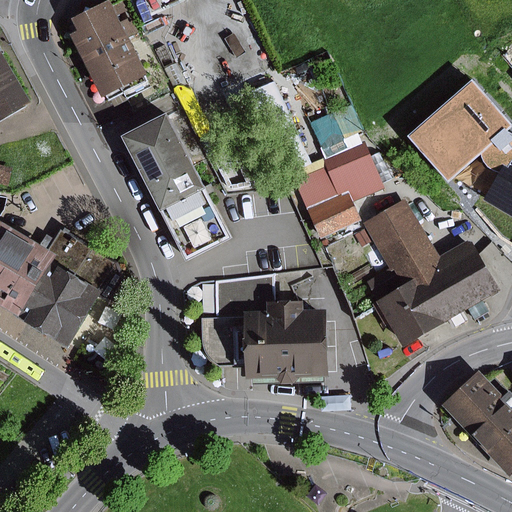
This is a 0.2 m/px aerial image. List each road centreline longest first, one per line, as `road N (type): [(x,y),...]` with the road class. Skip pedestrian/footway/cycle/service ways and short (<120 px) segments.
road 1 (tertiary): [(168,431),(151,261),(44,55),(35,30),(38,1)]
road 2 (secondary): [(168,431),(257,417),(389,446)]
road 3 (residential): [(0,347),(121,427),(138,448)]
road 4 (residential): [(389,446),(423,386),(450,364),(511,344)]
